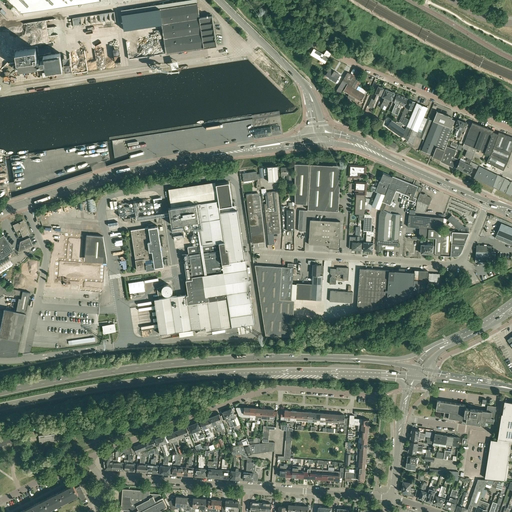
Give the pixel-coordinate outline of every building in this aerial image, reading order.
[(8,0),(21,12),(92,1),(91,0),(8,0)] [(199,18),(197,3),(188,4),(158,9),(161,24),(165,54),(205,48),(217,46),(212,16),(211,16),(210,14),(207,14),(207,16),(199,18)] [(323,54),(314,48),(316,44),(306,38),(301,45),(309,50),(310,48),(313,49),(310,54),(325,63),(328,58),(328,59),(332,52),(326,49),(323,54)] [(39,59),(37,59),(35,47),(16,50),(18,64),(13,65),(13,69),(18,68),(19,70),(38,67),(38,62),(40,61),(39,59)] [(63,70),(60,53),(43,55),(44,60),(40,60),(41,65),(45,64),(46,72),(63,70)] [(345,86),(346,83),(352,74),(355,76),(357,71),(350,67),(347,72),(342,81),(341,84),(345,86)] [(335,82),(339,76),(335,74),(336,72),(329,68),(325,75),(332,79),(332,80),(335,82)] [(357,70),(357,71),(355,76),(352,74),(346,83),(352,86),(357,76),(360,71),(357,70)] [(357,76),(352,86),(346,83),(345,86),(342,90),(349,94),(361,101),(365,94),(355,89),(356,87),(355,86),(359,80),(361,82),(362,79),(360,78),(359,78),(357,76)] [(384,88),(378,86),(373,99),(371,98),(368,107),(372,108),(378,94),(380,95),(384,88)] [(382,104),(384,105),(390,91),(385,89),(382,97),(385,98),(382,104)] [(395,93),(390,91),(384,105),(386,106),(389,100),(391,101),(395,93)] [(392,112),(395,114),(402,96),(397,94),(393,101),(396,102),(392,112)] [(398,115),(399,112),(402,105),(405,106),(408,99),(402,96),(395,114),(398,115)] [(399,121),(403,124),(407,126),(409,122),(403,120),(406,112),(407,113),(409,109),(411,110),(415,102),(409,99),(406,107),(405,107),(399,121)] [(401,126),(403,124),(399,121),(399,122),(396,121),(395,123),(392,121),(387,127),(402,137),(403,136),(412,144),(418,131),(422,132),(427,118),(424,117),(428,108),(417,103),(409,122),(407,126),(405,129),(401,126)] [(432,157),(441,160),(446,146),(453,128),(452,128),(455,120),(451,118),(452,117),(437,111),(422,150),(433,155),(432,157)] [(432,120),(427,118),(422,132),(420,138),(424,139),(432,120)] [(454,136),(457,137),(463,121),(461,121),(460,120),(459,119),(458,120),(458,119),(455,127),(457,128),(454,136)] [(465,122),(463,121),(457,137),(459,138),(462,130),(464,131),(467,123),(466,122),(465,122)] [(485,151),(493,132),(494,130),(487,128),(483,126),(472,122),(462,148),(467,150),(464,156),(465,156),(468,157),(471,159),(475,148),(483,151),(485,151)] [(254,129),(255,138),(272,136),(270,127),(254,129)] [(493,132),(485,151),(484,153),(490,155),(486,162),(503,170),(508,161),(511,149),(511,137),(499,132),(498,134),(493,132)] [(446,146),(441,160),(440,161),(454,168),(458,159),(454,157),(456,150),(446,146)] [(468,158),(465,163),(462,170),(470,174),(473,167),(469,165),(472,159),(468,158)] [(456,168),(462,170),(465,163),(460,160),(456,168)] [(294,164),(294,204),(307,205),(310,164),(294,164)] [(338,211),(341,166),(310,164),(308,210),(338,211)] [(349,173),(353,173),(353,176),(354,177),(358,177),(359,176),(359,174),(365,174),(366,166),(350,165),(349,173)] [(277,166),(267,167),(268,182),(278,181),(277,166)] [(511,181),(498,175),(496,174),(479,166),(473,178),(492,187),(492,186),(499,190),(511,196),(511,181)] [(291,175),(292,175),(292,168),(281,168),(281,175),(285,175),(285,176),(286,176),(286,182),(291,182),(291,175)] [(261,189),(260,179),(259,174),(257,174),(256,171),(242,173),(243,181),(257,179),(257,181),(256,182),(257,190),(261,189)] [(375,192),(377,192),(385,195),(392,177),(383,173),(375,192)] [(396,191),(405,195),(410,183),(393,176),(392,177),(385,195),(379,209),(381,210),(383,210),(386,204),(390,205),(396,191)] [(217,184),(220,207),(232,205),(229,182),(217,184)] [(355,190),(366,191),(366,183),(356,182),(355,190)] [(418,186),(410,183),(405,195),(409,197),(408,200),(415,202),(416,199),(413,197),(418,186)] [(280,233),(280,230),(279,220),(278,211),(275,191),(265,192),(267,204),(264,204),(267,234),(269,244),(274,244),(273,234),(280,233)] [(385,195),(377,192),(372,206),(379,209),(385,195)] [(259,193),(253,194),(246,194),(248,215),(252,240),(252,243),(264,242),(264,235),(262,217),(259,193)] [(355,193),(354,214),(364,214),(366,194),(355,193)] [(429,206),(431,201),(432,198),(427,197),(427,195),(425,194),(423,195),(420,194),(417,201),(429,206)] [(87,200),(89,212),(97,211),(95,199),(87,200)] [(155,298),(156,305),(152,306),(152,309),(156,309),(157,311),(153,312),(153,315),(157,315),(157,317),(154,318),(154,322),(158,321),(158,323),(155,324),(155,327),(159,327),(160,333),(179,330),(192,328),(206,326),(206,330),(225,327),(232,326),(237,325),(238,331),(238,333),(252,331),(251,323),(254,323),(239,210),(237,211),(221,213),(220,208),(219,200),(197,204),(170,207),(173,225),(200,221),(203,245),(189,247),(189,253),(183,254),(186,277),(193,276),(193,278),(186,279),(188,293),(186,293),(168,296),(158,297),(155,298)] [(299,210),(298,226),(298,231),(306,231),(306,226),(307,211),(299,210)] [(398,246),(400,215),(393,214),(383,210),(381,210),(379,214),(378,235),(377,245),(377,251),(381,251),(381,245),(398,246)] [(363,231),(367,231),(369,231),(371,232),(372,217),(370,214),(369,215),(364,215),(363,231)] [(408,227),(419,228),(428,229),(436,229),(443,230),(444,218),(409,215),(408,227)] [(452,215),(450,217),(447,220),(459,231),(463,226),(452,215)] [(339,249),(340,243),(340,240),(339,240),(340,221),(315,220),(310,220),(310,226),(309,231),(309,238),(308,244),(329,245),(328,248),(330,248),(333,248),(332,249),(333,249),(333,248),(339,249)] [(16,231),(19,230),(23,237),(30,234),(26,225),(24,225),(22,221),(13,226),(16,231)] [(495,238),(511,244),(511,227),(505,225),(501,223),(496,234),(495,238)] [(164,266),(158,226),(131,230),(136,259),(137,270),(146,269),(146,270),(149,270),(155,269),(155,267),(164,266)] [(357,250),(357,236),(358,231),(358,227),(356,227),(355,230),(355,237),(349,237),(349,248),(352,249),(352,250),(357,250)] [(428,237),(428,229),(419,228),(419,237),(428,237)] [(436,238),(436,229),(428,229),(428,237),(436,238)] [(451,256),(451,247),(451,244),(452,236),(452,232),(452,231),(443,230),(442,235),(441,255),(451,256)] [(452,232),(452,236),(451,244),(463,244),(464,244),(469,233),(467,232),(460,232),(452,232)] [(57,259),(55,279),(81,280),(101,282),(103,263),(106,263),(107,263),(107,260),(103,236),(86,235),(86,236),(85,236),(66,235),(64,259),(57,259)] [(0,260),(14,251),(4,236),(0,238),(0,260)] [(20,241),(19,252),(33,246),(29,237),(20,241)] [(476,245),(476,257),(475,262),(494,263),(495,253),(491,253),(491,246),(476,245)] [(0,272),(13,264),(9,257),(0,262),(0,272)] [(268,266),(255,265),(255,268),(258,286),(266,334),(292,336),(293,321),(293,317),(294,300),(291,300),(292,284),(294,264),(292,264),(288,263),(287,267),(281,267),(279,267),(268,266)] [(320,273),(320,268),(320,265),(313,264),(312,274),(323,275),(323,273),(320,273)] [(348,280),(348,273),(349,268),(337,267),(337,269),(331,269),(330,273),(332,275),(332,276),(330,277),(330,284),(336,284),(336,278),(335,276),(335,275),(336,273),(344,274),(343,279),(348,280)] [(414,272),(389,270),(360,268),(359,278),(356,313),(386,307),(413,295),(426,289),(426,281),(427,281),(428,271),(416,270),(414,270),(414,272)] [(439,285),(440,276),(440,274),(429,273),(428,281),(428,284),(439,285)] [(321,300),(322,280),(323,275),(313,274),(312,284),(297,283),(296,298),(321,300)] [(12,289),(4,287),(2,283),(0,284),(0,295),(3,294),(13,296),(14,294),(20,295),(21,291),(12,289)] [(352,303),(353,292),(330,290),(330,301),(352,303)] [(19,298),(16,311),(26,313),(31,293),(23,291),(22,296),(21,299),(19,298)] [(6,310),(0,337),(20,341),(26,313),(16,311),(6,310)] [(104,333),(110,332),(115,331),(114,324),(109,325),(103,326),(104,333)] [(0,337),(0,336),(0,356),(3,357),(10,357),(17,356),(20,341),(0,337)] [(437,400),(436,402),(435,410),(444,411),(443,417),(462,420),(462,421),(465,421),(465,422),(466,422),(484,425),(485,422),(493,424),(496,406),(487,405),(486,411),(469,408),(470,406),(468,405),(467,408),(465,408),(465,405),(437,400)] [(511,403),(505,402),(504,414),(501,413),(497,441),(491,440),(485,478),(505,480),(511,441),(511,440),(511,403)] [(237,408),(236,408),(239,416),(243,416),(247,417),(249,417),(250,414),(250,407),(244,407),(244,408),(237,408)] [(232,408),(227,410),(233,425),(234,427),(237,425),(236,424),(234,418),(236,417),(232,408)] [(268,409),(267,415),(267,419),(270,420),(270,416),(277,416),(277,412),(274,412),(274,409),(268,409)] [(227,410),(223,412),(224,415),(226,419),(226,421),(228,420),(230,426),(231,428),(233,427),(234,427),(233,425),(227,410)] [(281,410),(281,416),(280,420),(287,420),(287,421),(290,421),(290,420),(291,411),(281,410)] [(219,414),(214,415),(219,428),(221,433),(222,434),(224,434),(224,433),(222,429),(222,427),(220,422),(222,422),(219,414)] [(347,425),(347,418),(344,418),(344,415),(338,414),(338,423),(337,427),(341,427),(341,424),(345,424),(345,425),(347,425)] [(210,417),(209,418),(212,425),(213,425),(214,428),(216,427),(219,434),(221,433),(219,428),(214,415),(210,417)] [(352,424),(362,425),(368,426),(369,420),(354,418),(354,415),(349,415),(349,424),(352,424)] [(209,418),(204,419),(209,432),(211,437),(214,436),(210,426),(212,425),(209,418)] [(204,419),(200,421),(203,429),(205,428),(207,433),(208,436),(209,438),(211,437),(209,432),(204,419)] [(193,424),(198,436),(199,440),(201,439),(200,435),(198,430),(200,429),(198,422),(193,424)] [(196,441),(199,440),(198,436),(193,424),(188,426),(191,433),(192,432),(196,441)] [(42,431),(40,431),(38,431),(40,444),(58,441),(57,429),(53,429),(53,428),(42,429),(42,431)] [(181,429),(177,430),(176,430),(179,438),(182,437),(184,442),(186,441),(181,429)] [(171,432),(176,445),(180,454),(183,453),(180,445),(179,445),(177,439),(179,438),(176,430),(176,431),(171,432)] [(176,445),(171,432),(167,434),(167,435),(166,435),(168,442),(169,441),(170,442),(172,441),(174,446),(177,454),(180,454),(176,445)] [(3,446),(8,445),(7,443),(12,443),(11,435),(0,436),(0,450),(3,450),(3,446)] [(165,435),(160,437),(166,453),(169,452),(167,448),(165,443),(168,442),(166,435),(165,435)] [(460,437),(453,436),(452,445),(459,446),(460,437)] [(164,454),(166,453),(160,437),(155,439),(158,446),(160,445),(164,454)] [(141,453),(140,451),(155,445),(153,439),(133,447),(136,454),(141,453)] [(268,442),(249,444),(241,445),(238,446),(232,447),(231,455),(236,454),(241,454),(247,458),(247,455),(252,454),(269,451),(268,442)] [(109,456),(103,459),(105,469),(112,470),(112,469),(113,461),(110,461),(109,456),(113,455),(113,452),(109,454),(109,456)] [(253,481),(253,480),(257,480),(258,474),(257,473),(255,473),(255,470),(252,469),(253,462),(251,462),(249,462),(248,480),(250,480),(250,481),(253,481)] [(415,470),(416,463),(406,462),(405,468),(415,470)] [(334,471),(334,473),(333,480),(339,480),(340,477),(343,478),(343,468),(340,467),(340,471),(334,471)] [(484,489),(486,483),(487,480),(478,479),(467,511),(470,511),(472,505),(476,506),(477,506),(480,500),(482,493),(484,489)] [(498,481),(497,481),(495,488),(501,490),(504,482),(498,481)] [(73,485),(70,486),(58,492),(63,502),(78,495),(77,494),(76,491),(75,488),(73,485)] [(409,493),(410,488),(402,486),(402,491),(402,492),(404,492),(404,494),(413,497),(414,494),(409,493)] [(436,504),(438,504),(442,491),(443,486),(441,486),(438,496),(435,495),(434,500),(433,503),(435,504),(436,504)] [(443,486),(442,491),(438,504),(440,505),(439,505),(442,506),(445,498),(442,497),(444,492),(446,487),(443,486)] [(435,488),(433,488),(432,490),(428,489),(427,493),(428,493),(425,500),(426,500),(426,502),(430,503),(430,502),(431,502),(435,488)] [(129,511),(155,511),(157,511),(164,511),(162,508),(166,506),(163,499),(162,497),(161,497),(159,494),(149,493),(149,491),(122,489),(120,510),(129,511)] [(447,499),(445,504),(444,507),(449,509),(453,494),(455,490),(452,489),(450,497),(447,496),(446,498),(447,499)] [(454,508),(456,502),(457,499),(455,498),(457,491),(455,490),(453,494),(449,509),(454,510),(454,508)] [(58,492),(54,494),(44,500),(49,510),(63,502),(58,492)] [(460,511),(464,501),(465,498),(465,496),(463,495),(460,506),(457,506),(455,511),(460,511)] [(178,506),(181,507),(182,497),(176,497),(176,505),(174,505),(172,500),(169,501),(173,509),(177,509),(178,506)] [(187,505),(188,497),(182,497),(181,507),(184,507),(184,509),(186,509),(186,511),(190,511),(190,506),(190,505),(187,505)] [(192,506),(190,506),(190,511),(189,511),(192,511),(193,511),(195,511),(195,507),(199,507),(200,498),(193,498),(192,506)] [(216,511),(217,499),(212,499),(212,500),(209,500),(208,507),(208,510),(214,510),(213,511),(216,511)] [(44,500),(36,504),(30,507),(31,511),(44,511),(49,510),(44,500)] [(225,506),(222,506),(221,511),(227,511),(228,509),(231,510),(232,501),(226,500),(226,502),(225,506)] [(477,506),(478,507),(476,511),(485,511),(488,505),(489,503),(480,500),(477,506)]
